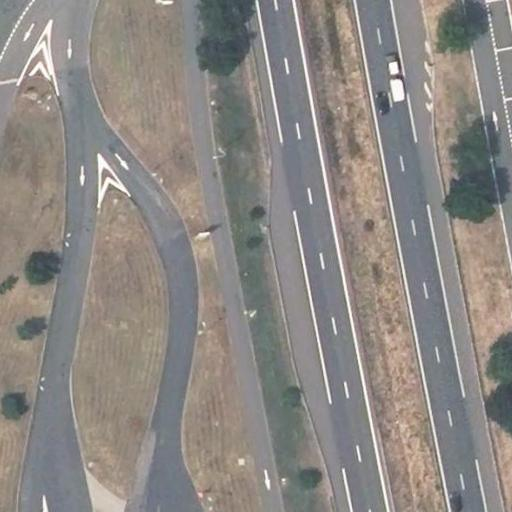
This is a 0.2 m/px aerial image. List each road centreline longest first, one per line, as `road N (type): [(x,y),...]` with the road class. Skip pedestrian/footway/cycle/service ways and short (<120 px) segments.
road 1 (motorway): [(470,511),(370,0)]
road 2 (motorway): [(275,0),(370,511)]
